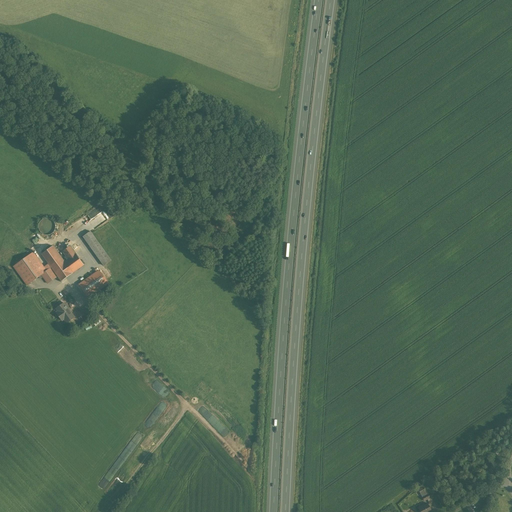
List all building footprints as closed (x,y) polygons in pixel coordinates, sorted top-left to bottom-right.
[(45,235),(47,235),(50,234),(53,233),(55,230),(55,227),(55,224),(54,221),(52,219),(49,218),(46,218),(43,219),(41,220),(39,223),(38,226),(38,229),(40,231),(42,233),(45,235)] [(92,234),(90,231),(83,236),(104,266),(111,260),(92,234)] [(42,254),(48,264),(51,267),(61,281),(84,265),(70,246),(62,252),(67,258),(63,260),(53,246),(42,254)] [(44,267),(33,252),(13,266),(27,285),(41,275),(48,284),(57,277),(50,268),(46,271),(44,267)] [(99,270),(79,284),(89,297),(108,284),(99,270)] [(74,317),(64,303),(56,308),(58,311),(56,313),(62,320),(64,319),(67,323),(74,317)] [(88,305),(80,310),(83,315),(91,310),(88,305)] [(428,494),(422,497),(424,501),(427,499),(429,504),(433,502),(428,494)] [(423,505),(418,508),(420,511),(428,511),(431,511),(427,503),(424,505),(423,505)]
